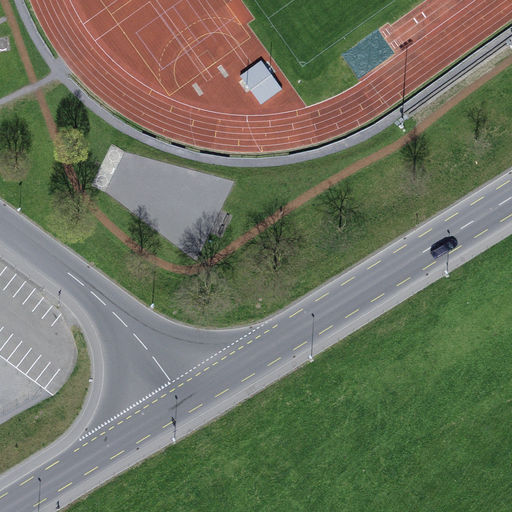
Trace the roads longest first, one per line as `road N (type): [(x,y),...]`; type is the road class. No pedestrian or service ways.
road 1 (tertiary): [(511,197),(188,397)]
road 2 (residential): [(0,219),(131,321),(188,397)]
road 3 (tertiary): [(188,397),(2,511)]
